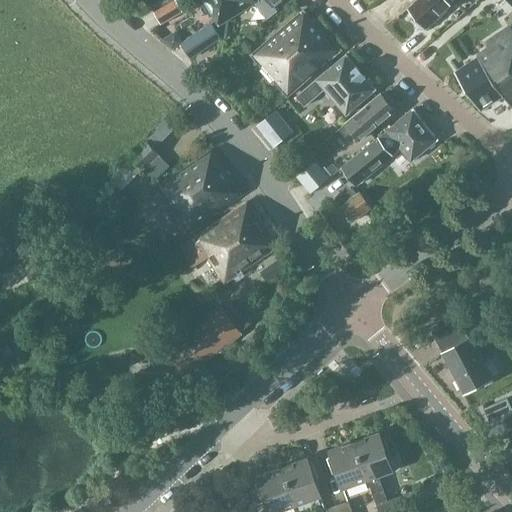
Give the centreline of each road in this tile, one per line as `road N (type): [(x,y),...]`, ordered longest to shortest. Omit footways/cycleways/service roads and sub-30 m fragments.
road 1 (tertiary): [(349,302),(215,115),(90,0)]
road 2 (tertiary): [(511,498),(349,302)]
road 3 (residential): [(511,160),(334,0)]
road 4 (unclassified): [(205,445),(349,302)]
road 5 (residential): [(349,302),(511,193)]
road 6 (residential): [(205,445),(250,445),(377,406)]
